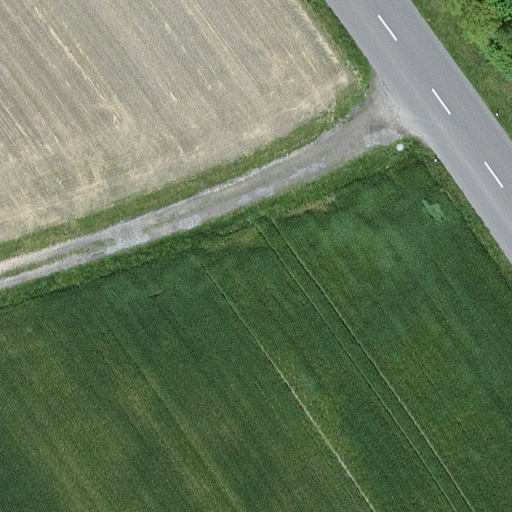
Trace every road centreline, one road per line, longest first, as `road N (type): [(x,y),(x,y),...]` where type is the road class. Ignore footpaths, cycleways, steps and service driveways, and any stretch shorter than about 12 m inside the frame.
road 1 (track): [(435,88),(317,167),(0,279)]
road 2 (primary): [(370,0),(511,201)]
